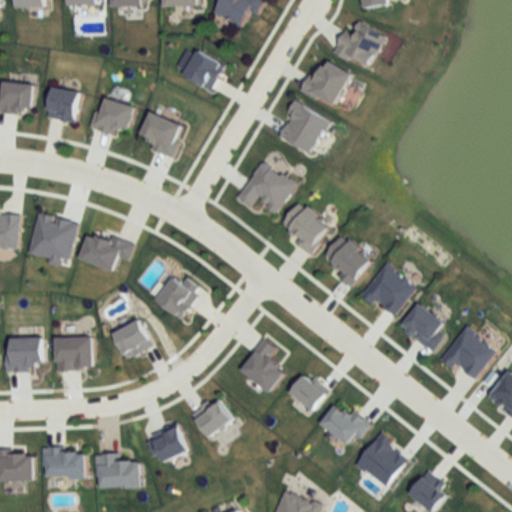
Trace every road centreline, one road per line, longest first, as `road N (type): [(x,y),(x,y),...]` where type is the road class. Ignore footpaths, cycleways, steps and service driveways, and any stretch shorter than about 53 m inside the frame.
road 1 (residential): [(511,472),(175,205),(69,171),(0,160)]
road 2 (residential): [(267,278),(160,386),(78,407),(0,410)]
road 3 (residential): [(184,212),(311,0)]
